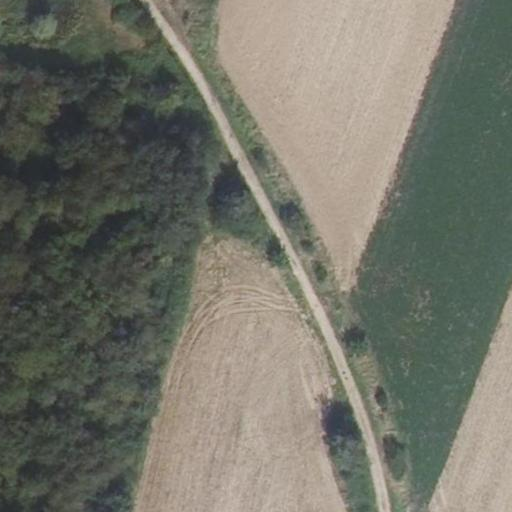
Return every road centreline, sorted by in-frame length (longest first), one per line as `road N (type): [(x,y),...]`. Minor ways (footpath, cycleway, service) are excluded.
road 1 (track): [(383,511),(370,445),(337,352),(253,169),(142,0)]
road 2 (track): [(170,511),(253,169)]
